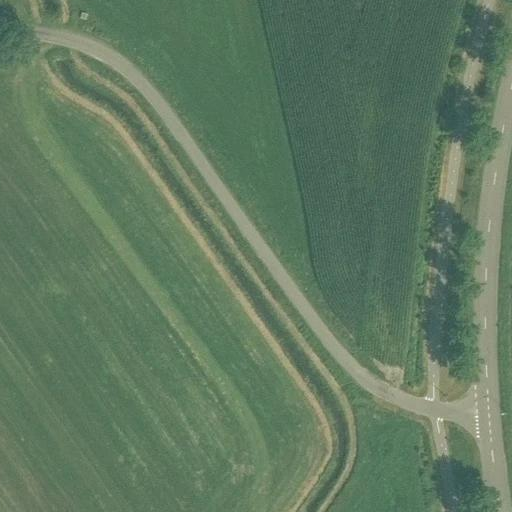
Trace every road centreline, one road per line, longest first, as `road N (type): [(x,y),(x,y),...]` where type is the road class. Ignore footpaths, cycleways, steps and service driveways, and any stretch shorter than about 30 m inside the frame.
road 1 (unclassified): [(0,33),(52,36),(135,79),(340,361),(370,391),(438,416)]
road 2 (tertiary): [(490,415),(492,223),(511,99)]
